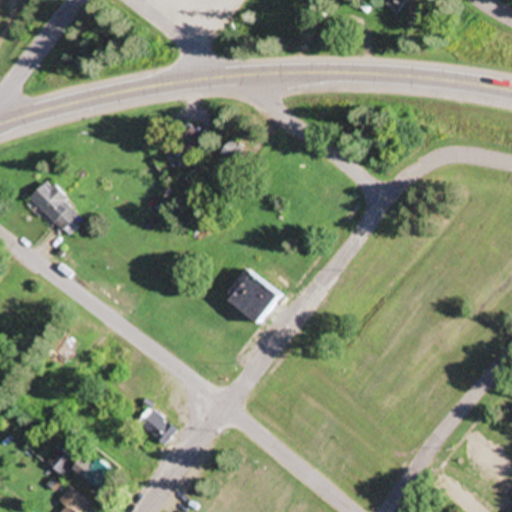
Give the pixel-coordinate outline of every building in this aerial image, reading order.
[(413,0),(392,0),(388,6),(400,16),(413,0)] [(178,150),(195,161),(209,140),(192,129),(178,150)] [(227,174),(246,174),(246,147),(227,147),(227,174)] [(65,234),(84,215),(50,182),(32,201),(65,234)] [(285,297),(252,271),(230,300),(263,325),(285,297)] [(70,362),(81,348),(69,339),(58,353),(70,362)] [(166,446),(178,431),(154,411),(142,426),(166,446)] [(469,450),(502,475),(511,461),(511,458),(480,435),(469,450)] [(76,461),(62,450),(50,464),(64,475),(76,461)] [(98,467),(87,459),(78,470),(109,495),(124,476),(104,460),(98,467)] [(79,511),(89,500),(72,487),(60,502),(68,508),(64,511),(79,511)]
